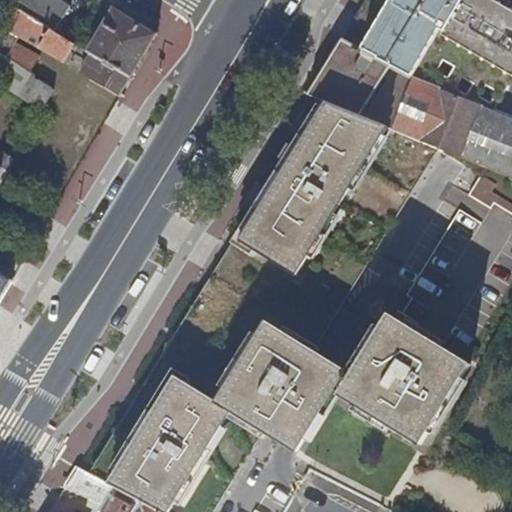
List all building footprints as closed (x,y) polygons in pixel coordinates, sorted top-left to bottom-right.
[(55,27),(29,12),(10,0),(3,0),(0,5),(0,21),(20,33),(37,44),(120,92),(131,73),(89,48),(55,27)] [(70,3),(65,0),(10,0),(29,12),(55,27),(70,3)] [(488,87),(509,99),(511,94),(511,17),(508,16),(485,0),(373,0),(361,20),(379,32),(364,58),(391,73),(396,76),(415,87),(438,47),(442,49),(434,63),(442,67),(445,62),(465,74),(462,79),(485,92),(488,87)] [(114,6),(89,48),(131,73),(149,44),(156,31),(114,6)] [(379,32),(361,20),(344,48),(364,58),(379,32)] [(42,54),(17,39),(20,33),(0,21),(0,48),(2,49),(0,51),(0,79),(44,108),(54,87),(34,74),(42,62),(39,59),(42,54)] [(363,121),(391,73),(364,58),(344,48),(344,47),(338,59),(311,101),(330,108),(363,121)] [(442,98),(497,120),(509,99),(488,87),(485,92),(462,79),(465,74),(445,62),(442,67),(434,63),(442,49),(438,47),(415,87),(417,87),(442,98)] [(415,87),(396,76),(368,124),(396,135),(422,146),(442,98),(417,87),(415,87)] [(511,125),(497,120),(442,98),(422,146),(440,153),(511,182),(511,125)] [(284,182),(243,249),(343,310),(347,305),(440,153),(422,146),(396,135),(368,124),(363,121),(330,108),(290,172),(297,176),(291,186),(284,182)] [(0,160),(0,185),(11,168),(0,160)] [(290,172),(284,182),(291,186),(297,176),(290,172)] [(496,190),(481,181),(469,200),(491,214),(494,209),(511,219),(511,208),(493,196),(496,190)] [(455,209),(429,267),(452,277),(478,220),(455,209)] [(343,310),(243,249),(213,298),(287,342),(278,356),(294,366),(295,364),(306,371),(313,359),(343,310)] [(0,302),(14,279),(0,270),(0,302)] [(125,440),(98,484),(142,508),(149,511),(219,511),(265,439),(271,442),(289,413),(290,413),(304,391),(302,391),(312,375),(306,371),(295,364),(294,366),(278,356),(287,342),(213,298),(141,414),(146,417),(139,429),(160,442),(151,456),(125,440)] [(393,324),(374,354),(396,368),(406,351),(400,348),(409,334),(393,324)] [(406,351),(396,368),(374,354),(354,388),(349,386),(342,397),(347,400),(344,405),(424,454),(466,386),(436,367),(444,355),(409,334),(400,348),(406,351)] [(473,374),(444,355),(436,367),(466,386),(473,374)] [(349,382),(313,359),(306,371),(312,375),(302,391),(304,391),(290,413),(289,413),(271,442),(300,461),(349,382)] [(146,417),(141,414),(134,426),(139,429),(146,417)] [(134,426),(125,440),(151,456),(160,442),(139,429),(134,426)] [(80,475),(67,498),(87,507),(97,511),(139,511),(142,508),(98,484),(80,475)]
